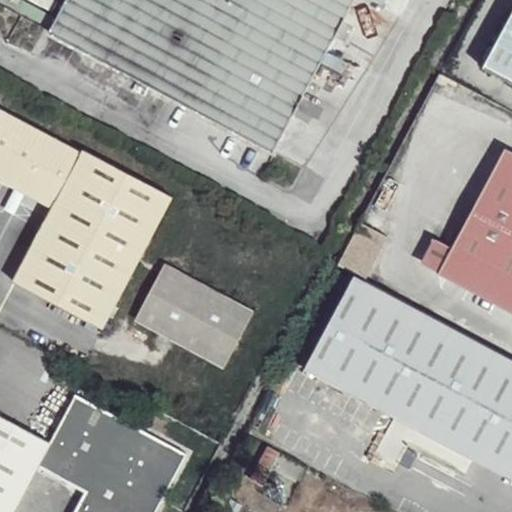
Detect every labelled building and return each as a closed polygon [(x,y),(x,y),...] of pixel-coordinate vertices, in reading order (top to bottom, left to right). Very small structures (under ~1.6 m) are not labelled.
[(353,0),(60,0),(54,11),(48,23),(279,143),(353,0)] [(511,5),(481,68),(511,83),(511,5)] [(169,195),(0,105),(0,179),(51,205),(9,280),(101,326),(169,195)] [(511,144),(502,139),(449,238),(431,233),(419,255),(434,259),(435,268),(511,310),(511,144)] [(398,208),(367,191),(347,237),(387,262),(401,215),(398,208)] [(248,309),(157,262),(129,318),(219,365),(248,309)] [(511,359),(355,278),(306,373),(392,420),(367,460),(390,471),(405,443),(460,471),(467,459),(511,482),(511,359)] [(149,511),(181,446),(70,394),(54,435),(43,465),(83,489),(80,495),(72,511),(149,511)] [(0,511),(12,511),(36,468),(54,435),(0,408),(0,511)]
